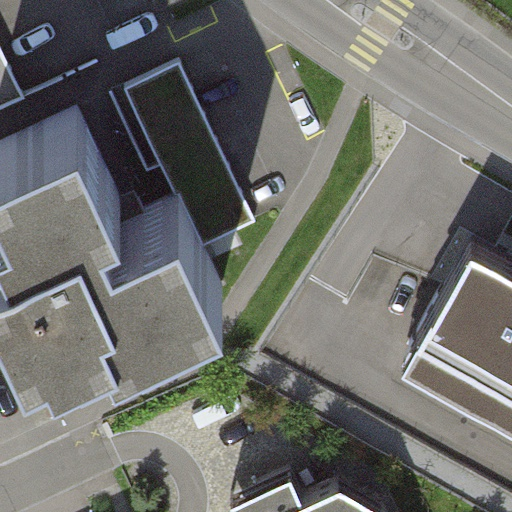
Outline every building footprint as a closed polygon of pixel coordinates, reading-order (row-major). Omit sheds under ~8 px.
[(0,122),(28,110),(0,47),(0,122)] [(0,209),(0,241),(3,249),(80,213),(117,291),(106,296),(120,327),(111,331),(117,343),(222,294),(179,200),(112,231),(103,210),(121,202),(77,107),(0,142),(0,200),(3,208),(0,209)] [(63,342),(111,331),(120,327),(106,296),(117,291),(80,213),(3,249),(0,247),(0,264),(34,337),(55,327),(63,342)] [(511,244),(473,223),(403,347),(511,408),(511,244)] [(385,511),(379,499),(342,479),(307,495),(293,465),(236,492),(245,511),(385,511)]
